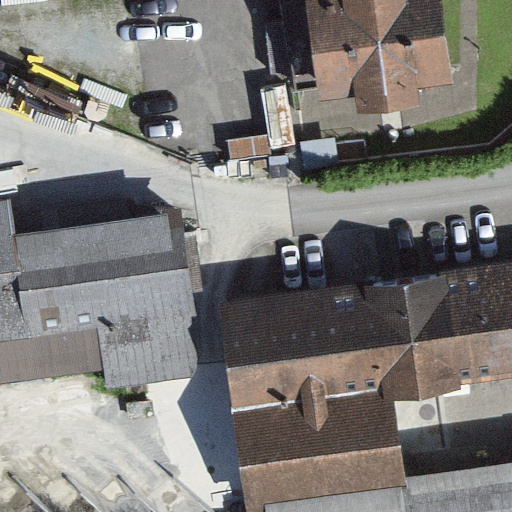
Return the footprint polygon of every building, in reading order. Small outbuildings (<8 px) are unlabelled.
[(439,0),(284,0),(295,87),(361,78),(363,96),(390,93),(418,89),(416,71),(447,67),(439,0)] [(172,209),(0,232),(0,375),(102,364),(128,376),(199,364),(172,209)] [(232,392),(511,360),(511,258),(221,291),(232,392)] [(395,489),(383,391),(230,409),(242,507),(395,489)] [(511,511),(511,459),(397,478),(402,511),(511,511)]
